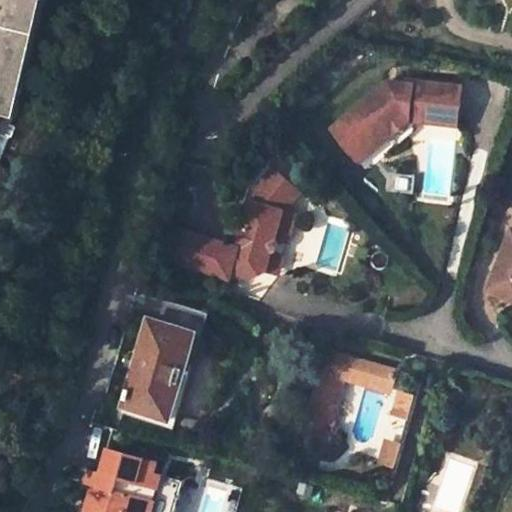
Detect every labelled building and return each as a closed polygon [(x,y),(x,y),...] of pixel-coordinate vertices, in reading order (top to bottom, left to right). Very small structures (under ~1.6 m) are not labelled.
[(45,0),(0,0),(0,135),(12,140),(18,118),(45,0)] [(458,125),(462,86),(405,80),(405,84),(394,82),(393,87),(382,86),(371,96),(371,106),(362,114),(357,109),(332,130),(369,172),(415,131),(414,120),(458,125)] [(0,170),(12,140),(0,135),(0,170)] [(266,269),(271,251),(274,249),(277,241),(275,238),(283,210),(299,190),(272,167),(253,189),(236,246),(172,228),(164,259),(229,277),(231,271),(252,277),(266,269)] [(416,174),(399,172),(398,190),(415,192),(416,174)] [(288,241),(295,213),(283,210),(275,238),(288,241)] [(511,230),(489,288),(511,296),(511,230)] [(278,273),(284,255),(271,251),(266,269),(278,273)] [(203,334),(210,313),(174,302),(168,324),(197,332),(203,334)] [(168,324),(151,319),(125,406),(172,418),(197,332),(168,324)] [(397,370),(365,360),(361,372),(376,377),(375,381),(391,386),(397,370)] [(395,386),(375,459),(394,465),(415,392),(395,386)] [(171,511),(181,479),(151,470),(154,458),(105,445),(98,470),(93,468),(82,509),(91,511),(171,511)]
